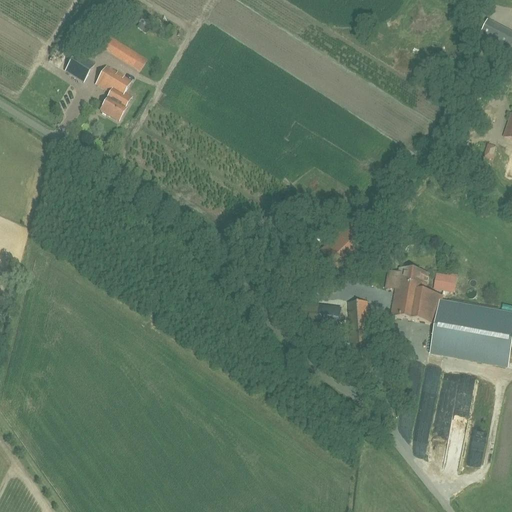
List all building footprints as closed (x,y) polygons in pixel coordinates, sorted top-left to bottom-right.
[(148,61),(109,37),(101,50),(140,73),(148,61)] [(39,55),(28,53),(26,64),(38,65),(39,55)] [(76,53),(64,72),(83,84),(95,64),(76,53)] [(106,68),(96,85),(112,95),(109,100),(108,99),(100,112),(119,123),(126,110),(124,109),(128,103),(129,101),(123,97),(131,83),(106,68)] [(504,138),(502,144),(510,147),(504,165),(511,167),(511,115),(504,138)] [(484,160),(494,164),(499,149),(489,146),(484,160)] [(448,202),(454,191),(448,188),(442,198),(448,202)] [(351,223),(322,251),(342,273),(371,246),(351,223)] [(391,318),(435,326),(430,356),(508,370),(511,348),(511,317),(447,306),(447,311),(441,310),(443,297),(425,294),(428,275),(419,273),(420,269),(408,267),(408,271),(399,270),(391,318)] [(433,290),(454,294),(457,278),(455,278),(455,275),(447,274),(447,276),(436,274),(433,290)] [(340,327),(342,309),(294,303),(291,327),(293,327),(293,332),(335,338),(337,335),(338,335),(339,327),(340,327)] [(353,374),(372,373),(367,303),(348,304),(353,374)] [(469,426),(472,410),(458,408),(455,423),(469,426)] [(414,440),(428,443),(434,413),(419,410),(414,440)] [(426,456),(429,444),(419,442),(417,453),(426,456)] [(472,502),(474,497),(468,495),(471,486),(464,484),(461,499),(472,502)]
